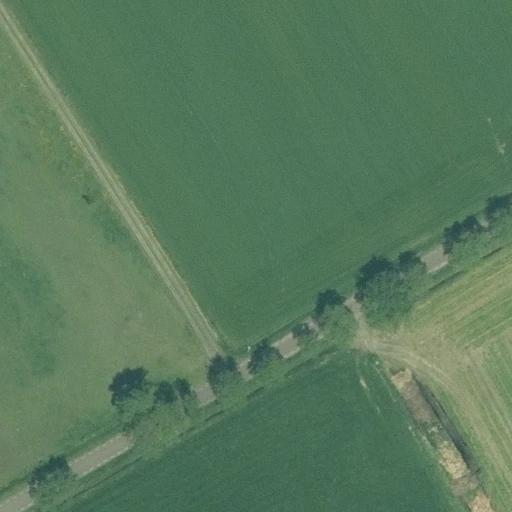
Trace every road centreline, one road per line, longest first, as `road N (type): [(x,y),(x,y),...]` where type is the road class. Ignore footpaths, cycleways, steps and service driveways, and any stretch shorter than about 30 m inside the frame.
road 1 (tertiary): [(4,511),(511,217)]
road 2 (track): [(229,382),(0,12)]
